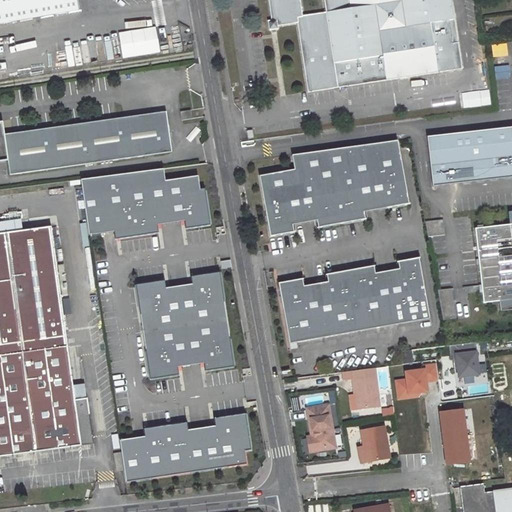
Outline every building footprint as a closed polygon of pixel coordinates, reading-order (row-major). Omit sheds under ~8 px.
[(0,0),(0,23),(80,9),(77,0),(0,0)] [(268,0),(272,21),(269,22),(271,32),(280,31),(280,29),(299,26),(309,96),(463,69),(452,0),(268,0)] [(191,110),(180,112),(182,121),(192,119),(191,110)] [(0,135),(0,161),(7,161),(9,174),(171,150),(165,113),(4,135),(0,135)] [(511,128),(427,139),(432,188),(511,178),(511,162),(510,146),(511,146),(511,128)] [(397,143),(291,157),(294,172),(259,178),(270,238),(294,234),(292,226),(317,222),(318,230),(365,221),(364,214),(409,205),(397,143)] [(81,181),(89,235),(114,232),(115,239),(159,233),(158,225),(184,221),(185,229),(210,225),(205,189),(200,190),(198,176),(165,181),(164,169),(81,181)] [(444,236),(442,221),(425,223),(427,238),(444,236)] [(511,301),(511,225),(475,230),(483,305),(511,301)] [(0,455),(93,443),(87,398),(75,399),(73,384),(51,226),(0,233),(0,455)] [(278,284),(289,344),(429,320),(418,260),(385,265),(386,273),(375,275),(373,267),(326,276),(328,283),(303,287),(302,280),(278,284)] [(165,281),(136,285),(149,379),(179,375),(178,367),(203,363),(204,371),(234,367),(220,272),(191,277),(192,284),(166,288),(165,281)] [(460,345),(456,319),(442,321),(447,347),(460,345)] [(378,408),(373,369),(341,373),(342,381),(351,380),(352,388),(354,397),(356,396),(358,411),(378,408)] [(85,383),(73,384),(75,399),(87,398),(85,383)] [(356,396),(354,397),(349,397),(351,412),(358,411),(356,396)] [(327,406),(312,408),(314,418),(308,419),(311,437),(313,452),(334,448),(327,406)] [(312,408),(306,409),(308,419),(314,418),(312,408)] [(463,410),(439,413),(446,465),(469,462),(463,410)] [(119,440),(121,452),(124,470),(126,482),(247,464),(245,451),(251,450),(245,414),(213,418),(214,426),(188,430),(187,422),(143,429),(144,436),(119,440)] [(383,428),(360,432),(361,441),(362,448),(365,448),(367,462),(367,463),(388,459),(383,428)] [(359,448),(356,449),(357,455),(359,463),(367,462),(365,448),(362,448),(361,441),(358,441),(359,448)] [(121,452),(113,453),(116,471),(124,470),(121,452)] [(511,511),(511,489),(504,491),(484,493),(483,485),(459,487),(462,511),(511,511)]
